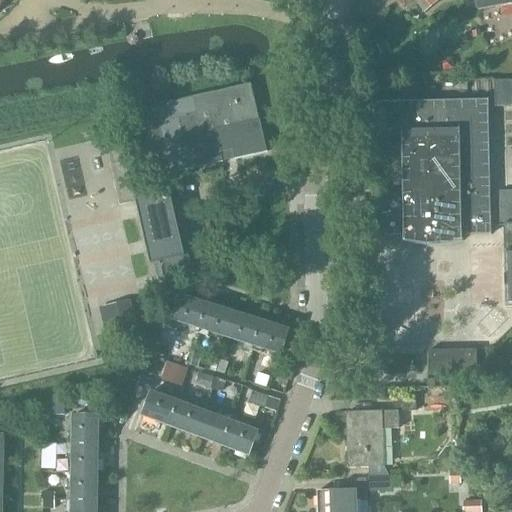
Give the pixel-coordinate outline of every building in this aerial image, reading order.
[(436,0),(414,0),(424,12),(437,1),(436,0)] [(511,0),(476,0),(478,11),(511,4),(511,0)] [(497,104),(511,103),(511,78),(496,79),(497,104)] [(159,123),(171,174),(191,169),(184,138),(201,134),(201,137),(259,124),(250,84),(193,97),(196,114),(159,123)] [(370,100),(370,140),(373,235),(404,235),(404,241),(417,244),(427,245),(438,245),(453,243),(462,241),(462,233),(490,233),(487,98),(370,100)] [(501,221),(511,220),(511,188),(501,189),(501,221)] [(162,260),(165,274),(191,268),(178,209),(143,217),(148,240),(153,239),(155,251),(151,252),(153,262),(162,260)] [(186,330),(198,334),(207,304),(180,296),(172,321),(187,326),(186,330)] [(134,326),(128,302),(105,308),(110,332),(134,326)] [(216,335),(226,338),(234,313),(207,304),(198,334),(209,337),(208,341),(213,343),(216,335)] [(240,347),(252,351),(262,321),(234,313),(226,338),(241,343),(240,347)] [(262,321),(252,351),(264,355),(265,350),(281,355),(289,330),(262,321)] [(168,358),(173,342),(154,337),(150,352),(168,358)] [(477,374),(476,350),(428,351),(428,375),(477,374)] [(217,367),(215,373),(225,376),(229,363),(220,361),(218,368),(217,367)] [(173,382),(181,384),(187,368),(179,365),(173,382)] [(251,381),(268,385),(271,375),(254,370),(251,381)] [(195,385),(212,390),(215,379),(199,374),(195,385)] [(215,379),(212,390),(211,393),(219,396),(223,381),(215,379)] [(142,417),(168,427),(179,398),(168,394),(166,398),(151,392),(142,417)] [(279,400),(253,392),(249,405),(275,413),(279,400)] [(168,427),(195,437),(204,412),(190,407),(191,403),(179,398),(168,427)] [(346,413),(348,468),(384,467),(382,429),(398,429),(398,412),(415,411),(414,401),(393,401),(394,412),(382,412),(346,413)] [(45,407),(45,416),(64,415),(64,406),(45,407)] [(195,437),(222,447),(233,418),(216,412),(214,416),(204,412),(195,437)] [(68,432),(67,444),(98,445),(99,416),(72,416),(72,432),(68,432)] [(233,418),(222,447),(249,456),(258,432),(242,426),(244,422),(233,418)] [(42,452),(54,453),(55,445),(43,444),(42,452)] [(72,457),(71,473),(98,473),(98,445),(67,444),(67,457),(72,457)] [(67,489),(66,501),(97,502),(98,473),(71,473),(71,489),(67,489)] [(365,479),(358,479),(355,482),(356,490),(317,491),(317,511),(357,511),(357,501),(363,501),(366,498),(366,491),(390,490),(390,478),(365,479)] [(43,493),(42,501),(54,501),(54,493),(43,493)] [(54,501),(42,501),(42,509),(54,509),(54,501)] [(97,511),(97,502),(66,501),(66,511),(97,511)]
